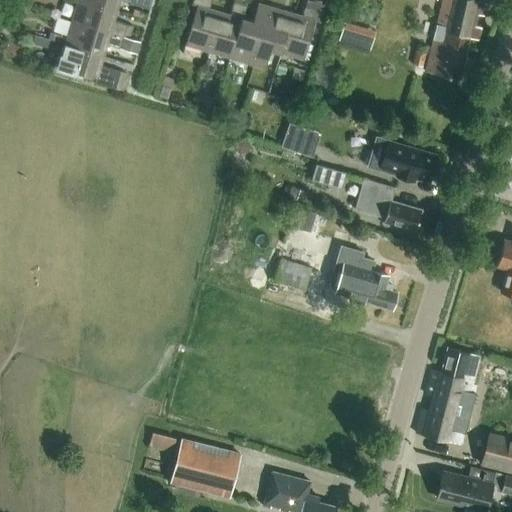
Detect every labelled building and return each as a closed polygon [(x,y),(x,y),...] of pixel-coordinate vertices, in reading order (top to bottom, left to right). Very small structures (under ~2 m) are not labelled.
[(113,21),(116,10),(80,0),(76,0),(70,21),(127,38),(131,26),(113,21)] [(80,0),(116,10),(119,0),(149,9),(151,0),(80,0)] [(207,51),(219,12),(209,9),(211,0),(192,0),(191,5),(196,6),(185,45),(207,51)] [(230,58),(242,19),(247,0),(245,0),(233,0),(229,15),(219,12),(207,51),(230,58)] [(477,41),(480,29),(473,28),(476,15),(486,17),(490,0),(441,0),(424,72),(459,80),(469,39),(477,41)] [(291,13),(280,52),(303,59),(314,21),(318,22),(323,6),(306,1),(301,16),(291,13)] [(253,65),(270,7),(258,3),(252,22),(242,19),(230,58),(253,65)] [(280,52),(291,13),(270,7),(253,65),(264,68),(270,49),(280,52)] [(124,50),(127,38),(70,21),(63,44),(102,56),(106,45),(124,50)] [(49,38),(34,33),(31,42),(47,47),(49,38)] [(99,66),(102,56),(63,44),(57,66),(95,78),(93,83),(122,92),(127,75),(99,66)] [(428,46),(417,44),(412,63),(423,66),(428,46)] [(320,132),(288,121),(280,145),(312,155),(320,132)] [(375,137),(367,166),(396,175),(396,177),(413,182),(415,178),(428,182),(432,170),(435,169),(438,161),(435,158),(436,156),(405,147),(405,146),(375,137)] [(315,165),(311,180),(342,189),(346,174),(315,165)] [(362,178),(358,191),(353,208),(384,217),(382,222),(383,222),(383,225),(391,228),(393,225),(414,231),(420,210),(388,201),(393,187),(362,178)] [(315,212),(296,206),(291,221),(289,227),(308,233),(310,227),(315,212)] [(500,293),(511,296),(511,243),(504,242),(497,266),(507,269),(500,293)] [(315,254),(285,243),(273,278),(303,289),(315,254)] [(388,276),(357,267),(362,253),(339,246),(327,285),(341,290),(339,294),(361,301),(391,310),(396,293),(390,291),(392,286),(386,284),(388,276)] [(457,402),(469,405),(475,386),(471,385),(479,357),(447,348),(440,373),(430,370),(423,396),(435,399),(431,414),(419,410),(413,432),(458,445),(465,420),(453,416),(457,402)] [(173,437),(152,432),(148,446),(170,451),(173,437)] [(511,440),(488,434),(480,466),(511,473),(511,440)] [(240,454),(181,439),(170,483),(229,497),(240,454)] [(485,510),(492,484),(495,472),(470,466),(467,479),(443,473),(436,498),(485,510)] [(310,482),(273,472),(264,505),(289,511),(334,511),(336,507),(314,501),(315,497),(307,495),(310,482)] [(492,484),(502,486),(505,475),(495,472),(492,484)] [(511,476),(505,475),(502,486),(501,490),(511,493),(511,476)]
